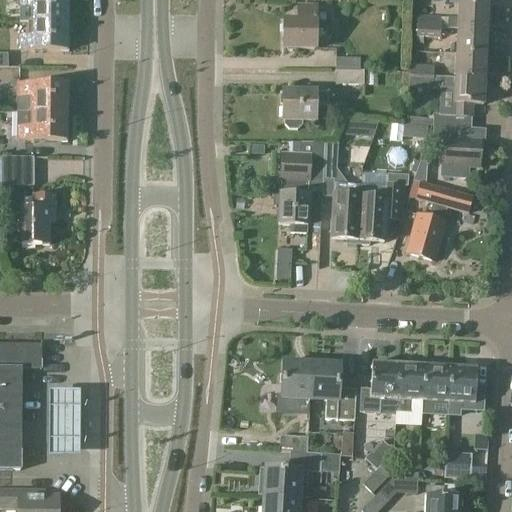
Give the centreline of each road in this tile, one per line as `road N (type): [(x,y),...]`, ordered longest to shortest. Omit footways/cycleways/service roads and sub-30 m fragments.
road 1 (residential): [(510,326),(187,305)]
road 2 (residential): [(214,228),(206,38)]
road 3 (residential): [(103,39),(99,228)]
road 4 (residential): [(501,511),(510,326)]
road 5 (secondary): [(148,39),(131,210)]
road 6 (secondary): [(184,205),(184,142),(163,39)]
road 7 (residential): [(0,306),(131,305)]
